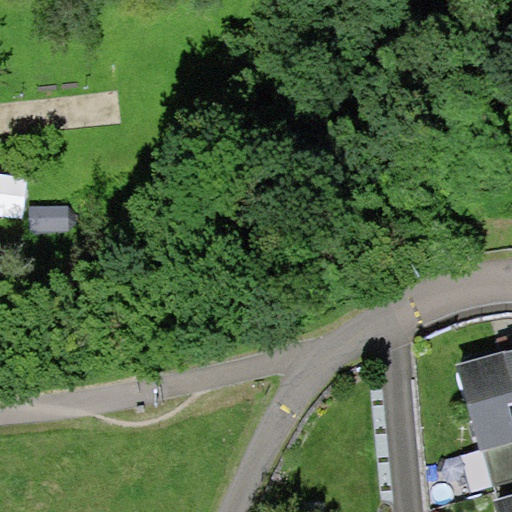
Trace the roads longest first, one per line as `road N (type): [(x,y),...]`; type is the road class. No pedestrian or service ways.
road 1 (residential): [(308,363),(486,282),(511,282)]
road 2 (track): [(308,363),(247,511)]
